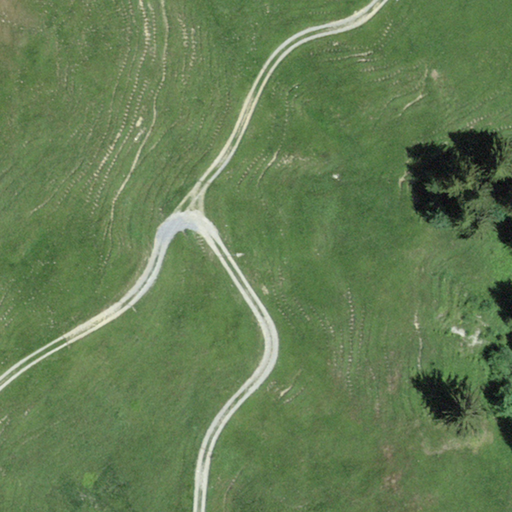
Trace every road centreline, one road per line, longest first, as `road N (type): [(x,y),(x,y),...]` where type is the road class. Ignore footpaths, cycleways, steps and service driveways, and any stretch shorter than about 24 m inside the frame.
road 1 (track): [(199,511),(214,428),(265,370),(274,340),(235,264),(201,220),(175,223),(138,293),(0,389)]
road 2 (track): [(195,217),(203,184),(235,150),(273,69),(301,38),(369,17),(385,0)]
